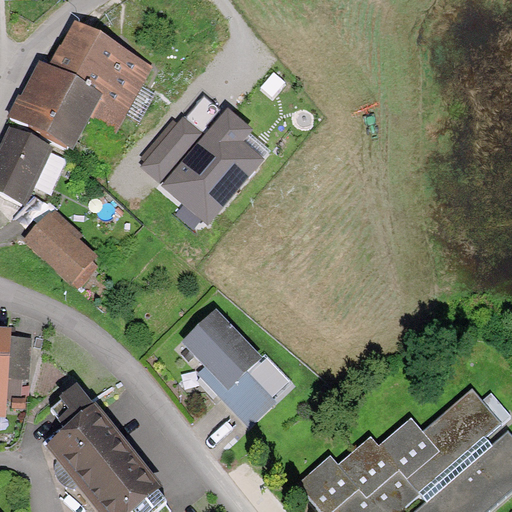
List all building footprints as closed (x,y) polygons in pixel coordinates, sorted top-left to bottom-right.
[(149,69),(69,26),(46,69),(97,97),(83,122),(111,138),(149,69)] [(4,125),(66,157),(83,122),(97,97),(46,69),(35,65),(4,125)] [(186,120),(144,168),(165,186),(161,191),(209,232),(268,163),(247,145),(256,135),(230,112),(208,138),(186,120)] [(7,132),(0,147),(0,200),(18,209),(46,151),(7,132)] [(54,211),(25,239),(76,289),(96,268),(75,248),(83,239),(54,211)] [(183,343),(210,371),(200,381),(250,432),(290,393),(213,313),(183,343)] [(63,427),(42,444),(96,511),(127,511),(128,511),(127,511),(157,511),(168,503),(74,386),(47,407),(63,427)] [(292,484),(316,511),(490,511),(511,494),(511,441),(470,393),(424,432),(410,416),(377,444),(368,434),(337,461),(329,452),(292,484)]
